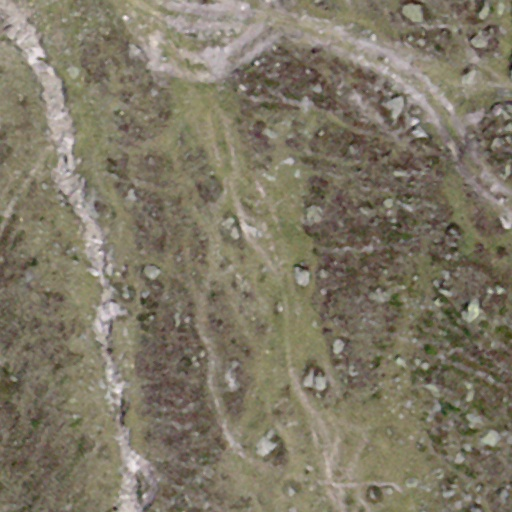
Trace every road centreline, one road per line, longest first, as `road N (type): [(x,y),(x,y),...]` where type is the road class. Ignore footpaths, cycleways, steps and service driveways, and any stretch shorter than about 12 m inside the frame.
road 1 (track): [(432,102),(392,67),(235,0)]
road 2 (track): [(511,201),(474,175),(432,102)]
